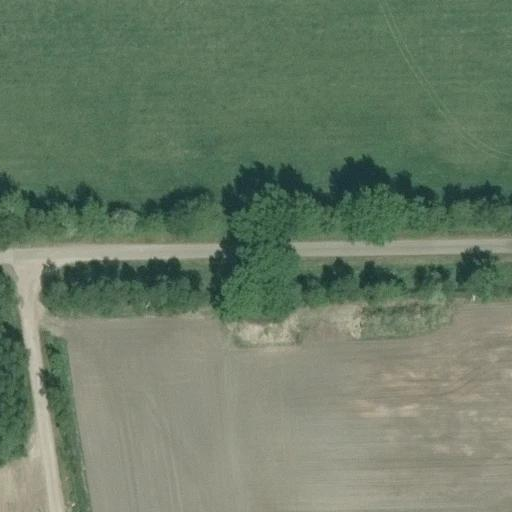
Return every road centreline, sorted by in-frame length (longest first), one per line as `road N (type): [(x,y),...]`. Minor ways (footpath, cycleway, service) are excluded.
road 1 (unclassified): [(511,250),(23,260)]
road 2 (unclassified): [(23,260),(56,511)]
